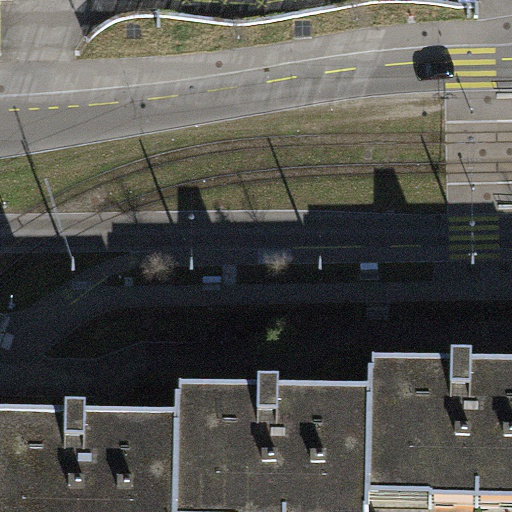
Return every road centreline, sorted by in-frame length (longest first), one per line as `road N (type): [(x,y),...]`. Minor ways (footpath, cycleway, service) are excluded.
road 1 (secondary): [(511,65),(0,128)]
road 2 (secondary): [(0,233),(511,238)]
